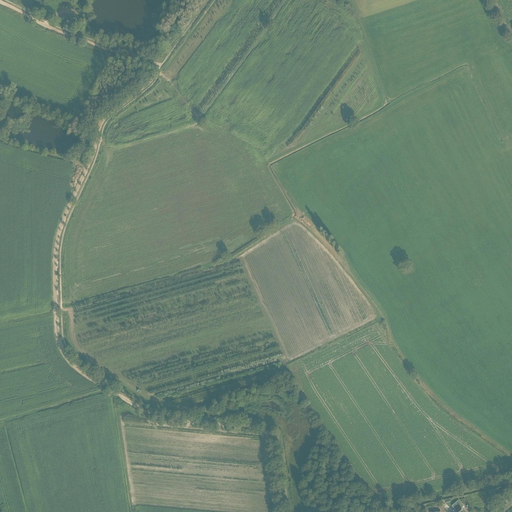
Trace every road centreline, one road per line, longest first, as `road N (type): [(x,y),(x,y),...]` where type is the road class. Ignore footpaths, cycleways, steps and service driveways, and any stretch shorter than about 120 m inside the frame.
road 1 (track): [(157,66),(100,124),(63,223),(56,261),(60,348),(142,412),(266,431),(274,438),(284,511)]
road 2 (track): [(157,66),(0,3)]
